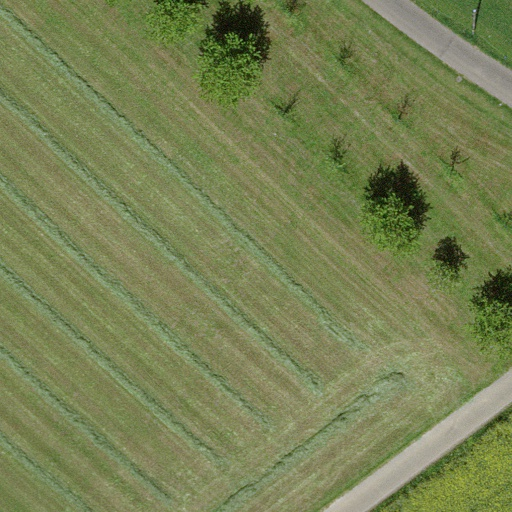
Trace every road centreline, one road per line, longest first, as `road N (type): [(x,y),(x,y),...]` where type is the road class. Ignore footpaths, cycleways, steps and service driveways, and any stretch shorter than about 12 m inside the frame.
road 1 (track): [(356,511),(511,395)]
road 2 (unclassified): [(384,0),(511,82)]
